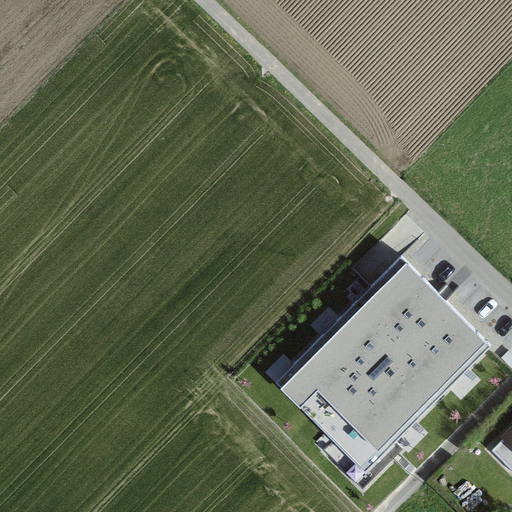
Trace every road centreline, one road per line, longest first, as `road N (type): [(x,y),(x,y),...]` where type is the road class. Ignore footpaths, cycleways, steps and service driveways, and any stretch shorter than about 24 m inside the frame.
road 1 (track): [(204,0),(410,196)]
road 2 (unclassified): [(410,196),(511,293)]
